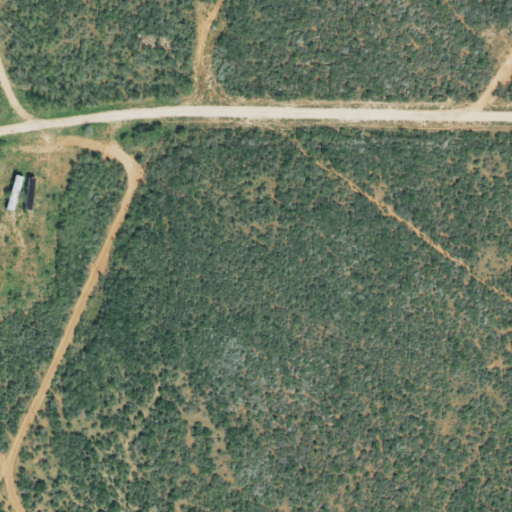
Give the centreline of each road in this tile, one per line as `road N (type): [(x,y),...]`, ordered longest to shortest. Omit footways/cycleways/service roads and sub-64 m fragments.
road 1 (residential): [(511,124),(273,133),(201,158),(38,162),(0,171)]
road 2 (residential): [(38,162),(4,71),(6,0)]
